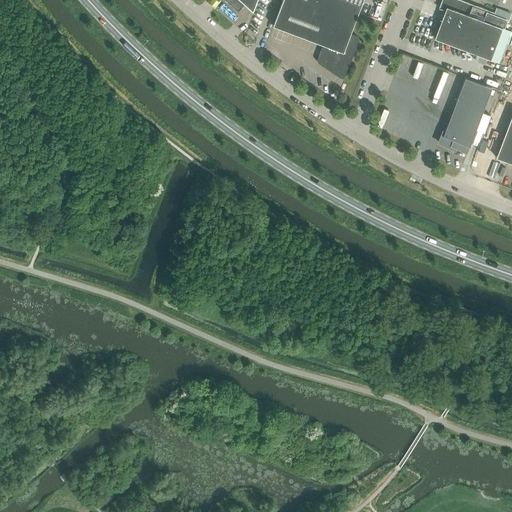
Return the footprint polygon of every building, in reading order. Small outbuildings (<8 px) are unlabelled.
[(225,0),(238,11),(239,11),(245,4),(253,11),(257,0),(225,0)] [(282,0),(273,26),(323,44),(317,59),(317,60),(317,61),(317,62),(318,62),(340,77),(340,78),(341,78),(342,78),(343,78),(344,77),(345,76),(359,40),(359,39),(359,38),(358,38),(358,37),(357,37),(357,36),(350,34),(363,0),(282,0)] [(445,10),(434,38),(482,56),(479,64),(496,70),(510,31),(504,29),(507,21),(506,18),(509,20),(511,13),(496,8),(495,12),(461,0),(441,0),(438,8),(445,10)] [(511,0),(489,0),(511,8),(511,0)] [(470,146),(492,88),(465,78),(445,130),(443,129),(439,141),(455,150),(457,147),(467,153),(470,146)] [(511,115),(496,157),(511,163),(511,115)]
